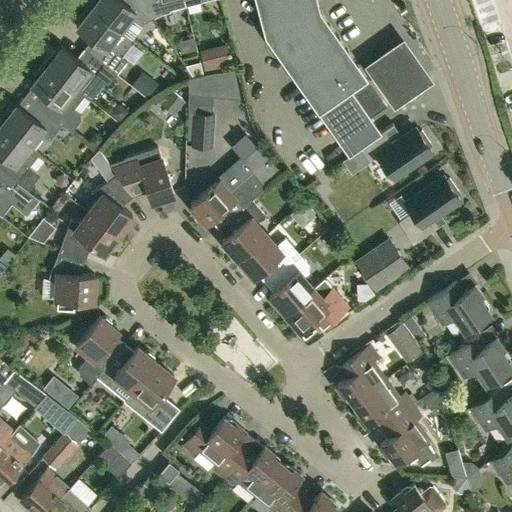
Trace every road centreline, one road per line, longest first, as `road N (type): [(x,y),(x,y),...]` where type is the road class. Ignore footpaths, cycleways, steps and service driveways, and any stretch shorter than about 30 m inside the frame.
road 1 (residential): [(299,374),(184,241),(156,241),(125,281),(129,300),(263,411)]
road 2 (residential): [(299,374),(511,217)]
road 3 (residential): [(263,411),(340,479),(358,467),(299,374)]
road 4 (tertiary): [(511,202),(438,0)]
